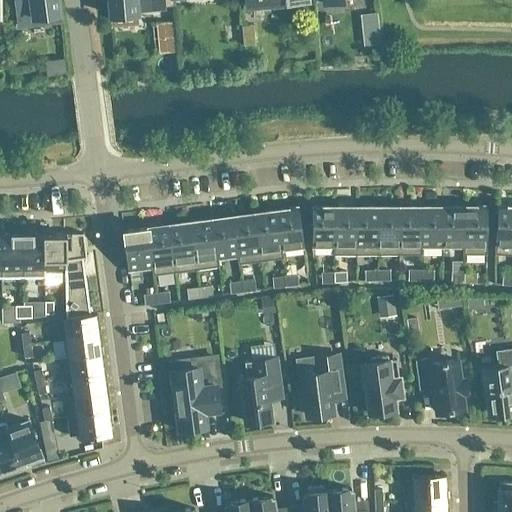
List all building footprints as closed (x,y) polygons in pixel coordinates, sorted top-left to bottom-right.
[(14,0),(18,25),(59,20),(56,0),(14,0)] [(108,0),(110,15),(136,12),(136,9),(163,7),(162,0),(108,0)] [(306,0),(243,0),(244,10),(283,7),(282,0),(288,0),(288,4),(307,2),(306,0)] [(175,52),(172,22),(159,23),(162,54),(175,52)] [(377,33),(362,34),(363,45),(378,43),(380,43),(379,33),(377,33)] [(333,254),(333,206),(311,207),(311,247),(333,247),(333,254)] [(355,254),(355,206),(333,206),(333,254),(355,254)] [(377,254),(377,206),(355,206),(355,254),(377,254)] [(398,254),(398,206),(377,206),(377,254),(398,254)] [(420,254),(420,206),(398,206),(398,254),(420,254)] [(442,247),(442,206),(420,206),(420,254),(421,254),(421,247),(442,247)] [(463,254),(463,206),(442,206),(442,247),(462,247),(462,254),(463,254)] [(486,254),(486,206),(463,206),(463,254),(486,254)] [(511,254),(511,206),(496,206),(493,253),(511,254)] [(298,207),(275,210),(282,257),(281,250),(303,247),(298,207)] [(282,257),(275,210),(253,213),(260,260),(282,257)] [(260,260),(253,213),(232,216),(238,263),(260,260)] [(238,263),(232,216),(210,219),(216,266),(218,266),(217,259),(237,256),(238,263)] [(216,266),(210,219),(188,222),(195,269),(216,266)] [(195,269),(188,222),(167,225),(173,272),(195,269)] [(173,272),(167,225),(145,227),(150,268),(151,267),(152,275),(173,272)] [(150,268),(145,227),(123,230),(125,246),(128,270),(150,268)] [(22,277),(21,233),(1,234),(1,232),(0,231),(0,244),(1,278),(22,277)] [(44,270),(43,233),(43,231),(42,231),(42,233),(21,233),(22,277),(45,277),(44,270)] [(64,270),(64,233),(44,233),(44,231),(43,231),(43,233),(44,270),(64,270)] [(90,315),(82,257),(86,257),(86,255),(84,255),(83,233),(64,233),(64,270),(65,318),(90,315)] [(377,281),(376,270),(364,271),(363,270),(364,282),(377,281)] [(390,270),(376,270),(377,281),(390,281),(390,270)] [(420,282),(420,270),(407,270),(407,282),(420,282)] [(434,270),(420,270),(420,282),(434,282),(434,270)] [(346,271),(333,272),(334,283),(347,282),(346,271)] [(334,283),(333,272),(320,273),(321,284),(334,283)] [(464,284),(463,273),(451,273),(451,284),(464,284)] [(477,273),(463,273),(464,284),(476,284),(477,273)] [(503,286),(511,286),(511,275),(503,274),(503,286)] [(298,275),(284,276),(285,287),(299,286),(298,276),(298,275)] [(285,287),(284,276),(271,277),(272,289),(273,288),(285,287)] [(241,282),(242,292),(255,291),(253,280),(241,282)] [(229,294),(242,292),(241,282),(228,283),(229,294)] [(198,288),(199,298),(212,296),(211,286),(198,288)] [(187,300),(199,298),(198,288),(185,289),(187,300)] [(155,293),(157,304),(169,302),(168,292),(155,293)] [(144,306),(157,304),(155,293),(143,295),(143,297),(144,306)] [(336,293),(323,295),(324,305),(337,303),(336,293)] [(392,294),(376,296),(379,312),(394,310),(392,294)] [(480,294),(466,297),(467,307),(481,305),(480,294)] [(272,296),(260,298),(262,314),(274,312),(272,296)] [(53,314),(53,301),(44,301),(44,314),(53,314)] [(31,317),(31,305),(23,306),(23,318),(31,317)] [(23,318),(23,306),(15,306),(15,318),(23,318)] [(100,334),(97,314),(90,315),(65,318),(61,319),(63,339),(100,334)] [(29,332),(21,333),(22,345),(30,344),(29,332)] [(102,354),(100,334),(63,339),(66,357),(66,358),(102,354)] [(32,355),(30,344),(22,345),(24,356),(32,355)] [(362,347),(349,349),(351,361),(364,359),(362,347)] [(511,400),(511,401),(511,400),(510,391),(511,391),(511,348),(497,350),(497,352),(498,352),(500,366),(483,368),(484,376),(481,377),(483,395),(486,394),(489,412),(494,411),(494,413),(503,412),(503,414),(511,413),(511,400)] [(105,372),(102,354),(66,358),(66,357),(59,358),(61,379),(68,378),(68,377),(105,372)] [(305,410),(306,414),(332,411),(331,399),(343,397),(337,354),(314,358),(315,372),(301,374),(303,395),(299,396),(301,411),(305,410)] [(362,363),(363,370),(358,370),(360,388),(365,387),(368,411),(376,410),(377,413),(394,411),(392,395),(401,394),(396,358),(388,359),(387,355),(369,357),(370,362),(362,363)] [(218,409),(215,387),(215,385),(219,384),(215,357),(196,359),(197,366),(170,370),(173,395),(169,395),(172,416),(176,416),(178,429),(206,425),(204,411),(218,409)] [(465,392),(463,377),(459,378),(457,359),(445,361),(445,360),(440,361),(440,362),(430,363),(430,357),(414,359),(418,389),(432,387),(435,411),(447,409),(447,410),(452,409),(452,408),(463,407),(461,392),(465,392)] [(281,396),(280,389),(276,358),(244,362),(246,376),(238,377),(239,387),(236,388),(238,403),(242,402),(244,421),(271,417),(268,398),(281,396)] [(41,370),(33,372),(36,383),(43,382),(41,370)] [(107,391),(105,372),(68,377),(68,378),(71,395),(71,396),(107,391)] [(46,393),(43,382),(36,383),(38,395),(46,393)] [(110,410),(107,391),(71,396),(71,395),(64,396),(66,416),(110,410)] [(42,408),(44,419),(51,418),(49,406),(42,408)] [(113,432),(110,410),(66,416),(69,436),(76,435),(76,437),(113,432)] [(28,420),(7,427),(7,428),(20,462),(28,459),(29,464),(42,459),(28,420)] [(20,462),(7,428),(7,427),(5,421),(0,422),(0,471),(1,474),(12,470),(11,465),(20,462)] [(58,458),(53,434),(42,436),(46,460),(58,458)] [(403,480),(403,500),(447,498),(446,475),(410,477),(410,480),(403,480)] [(328,511),(326,490),(323,490),(323,485),(306,487),(307,492),(303,492),(304,511),(328,511)] [(367,511),(367,509),(352,510),(351,500),(350,488),(326,490),(328,511),(367,511)] [(375,489),(375,501),(383,500),(383,488),(375,489)] [(511,511),(511,488),(498,488),(498,511),(511,511)] [(274,511),(272,496),(248,499),(249,511),(274,511)] [(448,511),(447,498),(403,500),(411,500),(411,511),(448,511)] [(249,511),(248,499),(224,503),(225,511),(249,511)] [(383,511),(383,500),(375,501),(375,511),(383,511)]
